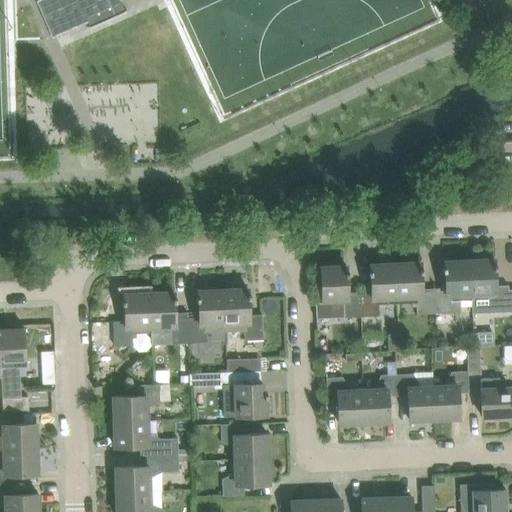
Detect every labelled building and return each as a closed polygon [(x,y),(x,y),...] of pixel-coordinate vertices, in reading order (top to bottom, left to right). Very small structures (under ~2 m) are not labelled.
[(125,10),(120,0),(38,0),(36,1),(52,37),(87,22),(89,25),(88,26),(88,28),(127,11),(126,9),(125,10)] [(134,140),(135,80),(73,80),(73,118),(102,118),(102,140),(134,140)] [(494,258),(469,259),(471,299),(482,299),(483,311),(511,309),(511,289),(508,290),(508,285),(496,286),(494,258)] [(445,288),(433,288),(435,313),(460,312),(459,300),(471,299),(469,259),(444,261),(445,288)] [(420,262),(395,263),(397,303),(416,302),(417,314),(435,313),(433,288),(421,289),(420,262)] [(371,291),(359,292),(361,316),(378,316),(378,304),(397,303),(395,263),(370,264),(371,291)] [(320,266),(322,302),(314,302),(315,318),(361,316),(359,292),(347,292),(346,265),(320,266)] [(248,288),(223,289),(225,329),(244,328),(244,340),(262,339),(261,314),(249,315),(248,288)] [(199,317),(187,318),(188,342),(206,342),(206,330),(225,329),(223,289),(198,290),(199,317)] [(174,291),(150,292),(152,332),(170,331),(171,343),(188,342),(187,318),(175,318),(174,291)] [(115,345),(133,345),(132,333),(152,332),(150,292),(125,293),(126,320),(114,321),(115,345)] [(437,315),(437,325),(453,324),(452,314),(437,315)] [(11,329),(0,329),(1,364),(27,363),(26,328),(23,328),(23,324),(11,325),(11,329)] [(425,339),(426,348),(436,347),(435,338),(425,339)] [(467,347),(468,371),(468,374),(481,373),(479,346),(467,347)] [(55,382),(54,351),(41,351),(42,383),(55,383),(55,382)] [(227,359),(227,372),(240,371),(240,359),(227,359)] [(227,372),(189,373),(190,385),(217,384),(217,387),(224,387),(225,416),(240,415),(267,415),(266,393),(263,393),(262,383),(255,383),(255,371),(240,371),(227,372)] [(446,386),(433,386),(434,419),(459,418),(458,393),(469,392),(468,374),(468,371),(451,371),(446,386)] [(413,373),(397,374),(398,395),(408,395),(409,420),(434,419),(433,386),(420,387),(413,373)] [(375,389),(362,390),(364,422),(389,421),(387,396),(398,395),(397,374),(380,375),(375,389)] [(349,390),(342,377),(326,378),(327,399),(337,398),(338,424),(364,422),(362,390),(349,390)] [(499,377),(480,378),(481,388),(481,397),(482,417),(511,415),(511,405),(511,386),(500,387),(499,377)] [(114,396),(115,421),(147,420),(147,407),(160,401),(160,384),(139,385),(139,395),(114,396)] [(0,413),(0,449),(4,449),(37,448),(37,423),(11,424),(11,414),(0,413)] [(147,420),(115,421),(115,446),(141,446),(141,455),(178,454),(177,437),(160,438),(148,433),(147,420)] [(242,423),(221,424),(221,441),(235,447),(235,459),(268,458),(267,433),(242,434),(242,423)] [(5,462),(0,464),(0,484),(13,484),(13,474),(38,473),(37,448),(4,449),(5,462)] [(190,453),(178,454),(178,461),(190,461),(190,453)] [(116,467),(117,492),(149,490),(149,478),(162,471),(162,470),(178,470),(178,461),(178,454),(141,455),(141,466),(116,467)] [(222,479),(223,495),(244,495),(243,484),(268,483),(268,458),(235,459),(236,472),(222,479)] [(460,484),(460,501),(460,511),(505,511),(505,489),(491,489),(491,483),(460,484)] [(13,484),(0,484),(0,504),(6,507),(6,511),(39,511),(39,494),(14,495),(13,484)] [(434,511),(433,485),(421,486),(421,511),(434,511)] [(149,490),(117,492),(117,511),(163,511),(164,509),(150,503),(149,490)] [(411,511),(411,496),(386,497),(386,511),(411,511)] [(361,511),(386,511),(386,497),(361,498),(361,511)] [(340,511),(340,498),(315,499),(315,511),(340,511)] [(315,511),(315,499),(290,500),(290,511),(315,511)]
